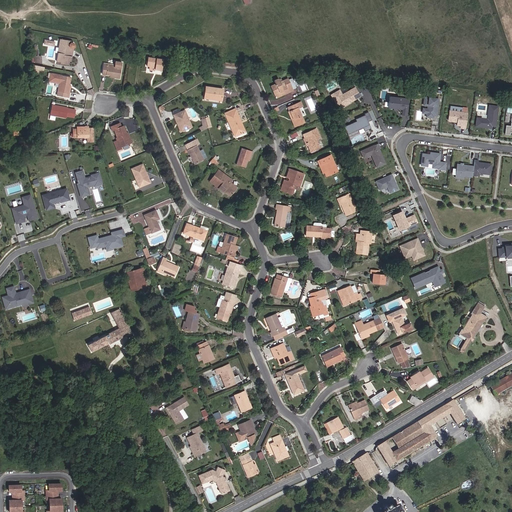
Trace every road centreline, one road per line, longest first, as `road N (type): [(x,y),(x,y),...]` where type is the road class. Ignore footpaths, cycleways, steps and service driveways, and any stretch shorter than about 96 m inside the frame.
road 1 (residential): [(149,98),(199,69),(242,72),(256,84),(282,147),(254,230)]
road 2 (unclassified): [(326,465),(511,354)]
road 3 (residential): [(268,262),(250,331),(279,403),(303,423)]
road 4 (residential): [(254,230),(192,198),(149,98)]
road 5 (residential): [(511,149),(408,139),(402,155),(419,193)]
road 6 (residential): [(419,193),(447,242),(511,222)]
